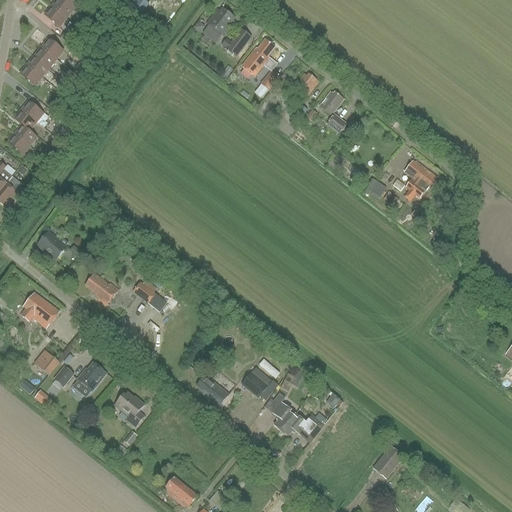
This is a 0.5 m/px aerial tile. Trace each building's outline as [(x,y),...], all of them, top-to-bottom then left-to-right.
[(60,0),(58,0),(52,8),(66,19),(73,10),(60,0)] [(79,0),(60,0),(73,10),(81,1),(79,0)] [(137,0),(129,10),(135,14),(145,0),(137,0)] [(52,8),(45,17),(59,28),(66,19),(52,8)] [(224,40),(235,26),(232,24),(234,21),(221,11),(218,14),(216,13),(206,26),(224,40)] [(71,46),(75,41),(65,33),(61,38),(71,46)] [(49,40),(42,49),(56,60),(63,51),(49,40)] [(232,43),(227,40),(225,44),(229,47),(227,49),(238,57),(245,46),(240,42),(238,45),(233,41),(232,43)] [(266,59),(274,49),(265,42),(257,52),(255,50),(240,68),(253,78),(268,60),(266,59)] [(42,49),(35,58),(49,69),(56,60),(42,49)] [(88,62),(73,50),(69,56),(79,64),(76,68),(80,72),(88,62)] [(35,58),(28,67),(42,78),(49,69),(35,58)] [(28,67),(20,76),(34,87),(42,78),(28,67)] [(270,73),(260,85),(269,92),(278,80),(270,73)] [(306,99),(318,84),(307,75),(305,77),(302,75),(292,88),(306,99)] [(330,117),(343,100),(334,94),(332,96),(330,94),(319,108),(330,117)] [(30,102),(22,111),(36,123),(44,114),(30,102)] [(308,111),(297,103),(289,113),(294,117),(291,120),(297,125),(308,111)] [(22,111),(15,121),(22,127),(23,126),(29,131),(36,123),(22,111)] [(313,124),(318,116),(313,113),(307,121),(313,124)] [(347,126),(335,117),(328,126),(340,135),(347,126)] [(22,127),(16,135),(30,147),(37,138),(29,131),(23,126),(22,127)] [(46,129),(40,136),(52,147),(58,140),(46,129)] [(16,135),(8,145),(22,156),(30,147),(16,135)] [(427,191),(429,188),(431,189),(436,183),(433,181),(436,177),(416,163),(413,162),(404,173),(414,181),(412,182),(411,181),(405,189),(420,200),(426,193),(420,188),(421,186),(427,191)] [(1,164),(0,165),(0,193),(7,185),(13,178),(12,177),(15,174),(7,167),(6,168),(1,164)] [(23,176),(27,171),(22,167),(18,172),(23,176)] [(400,193),(405,187),(391,176),(386,182),(400,193)] [(380,199),(388,189),(375,180),(367,190),(380,199)] [(7,185),(0,193),(0,203),(4,207),(12,198),(16,202),(25,191),(20,187),(16,192),(7,185)] [(38,189),(33,185),(25,194),(31,198),(38,189)] [(57,262),(67,249),(48,233),(38,245),(57,262)] [(77,257),(81,253),(74,247),(70,252),(77,257)] [(94,275),(84,288),(93,295),(92,296),(98,300),(97,302),(105,308),(118,292),(110,285),(109,287),(94,275)] [(133,293),(149,306),(156,311),(163,301),(157,296),(154,294),(157,290),(146,281),(143,285),(141,284),(133,293)] [(45,329),(58,313),(33,293),(22,307),(25,309),(20,316),(29,322),(32,318),(45,329)] [(35,364),(49,376),(59,363),(45,352),(35,364)] [(77,381),(92,393),(107,375),(93,364),(86,374),(84,372),(77,381)] [(65,368),(55,381),(56,382),(53,385),(61,391),(63,388),(65,389),(75,376),(65,368)] [(291,377),(292,378),(290,381),(298,385),(300,382),(303,375),(294,371),(291,377)] [(251,375),(241,387),(258,401),(268,389),(251,375)] [(219,409),(228,397),(211,383),(210,385),(204,380),(197,389),(203,394),(201,396),(219,409)] [(138,401),(137,402),(128,394),(123,400),(121,399),(115,407),(121,412),(123,410),(130,416),(127,421),(136,428),(144,417),(139,413),(145,406),(138,401)] [(281,435),(295,417),(281,405),(284,401),(279,396),(273,404),(279,408),(272,416),(279,422),(274,429),(281,435)] [(297,416),(295,417),(281,435),(288,440),(293,434),(294,435),(296,433),(311,445),(325,427),(323,425),(327,421),(319,415),(316,419),(313,416),(307,424),(297,416)] [(138,437),(133,433),(124,442),(130,447),(136,440),(138,437)] [(391,448),(373,470),(387,482),(405,459),(391,448)] [(188,507),(197,497),(174,478),(165,488),(188,507)] [(219,510),(227,499),(218,492),(210,503),(219,510)]
